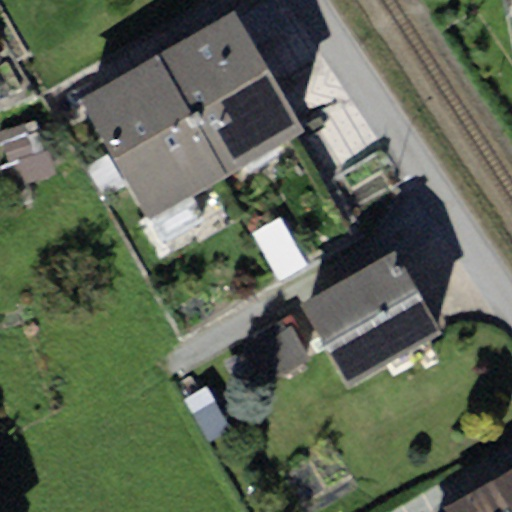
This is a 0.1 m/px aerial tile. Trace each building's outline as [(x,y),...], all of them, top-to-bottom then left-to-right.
[(303,133),(234,13),(160,55),(228,176),(303,133)] [(228,176),(160,55),(80,100),(149,221),(228,176)] [(395,254),(301,307),(347,389),(441,336),(395,254)] [(291,328),(286,331),(280,322),(248,339),(253,349),(244,354),(262,385),(309,359),(291,328)] [(232,430),(206,387),(186,398),(212,441),(232,430)] [(511,511),(511,471),(478,491),(490,511),(511,511)] [(490,511),(478,491),(446,509),(447,511),(490,511)]
